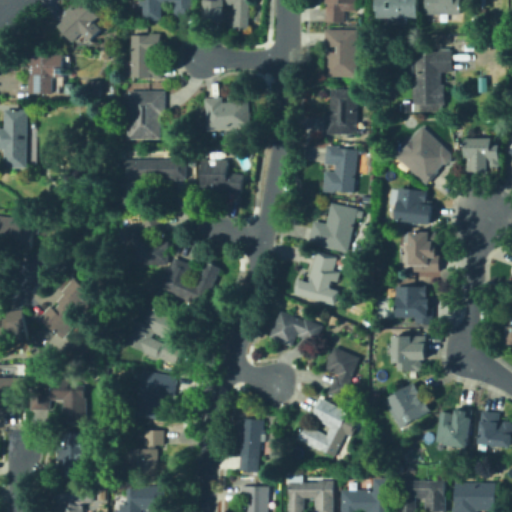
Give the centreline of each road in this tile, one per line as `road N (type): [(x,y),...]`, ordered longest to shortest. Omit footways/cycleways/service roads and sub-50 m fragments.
road 1 (residential): [(288,0),(286,111),(252,308),(215,405),(206,511)]
road 2 (residential): [(475,353),(474,251),(486,218)]
